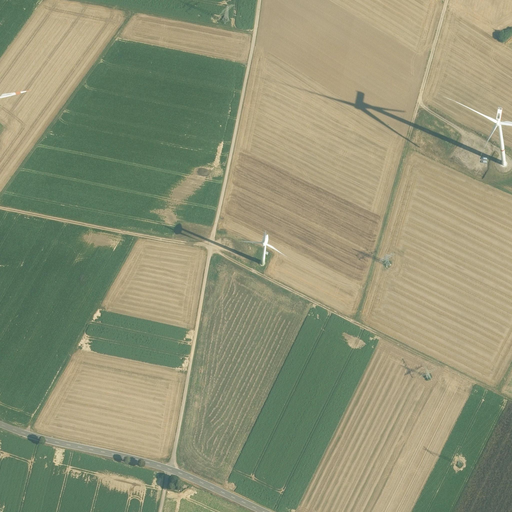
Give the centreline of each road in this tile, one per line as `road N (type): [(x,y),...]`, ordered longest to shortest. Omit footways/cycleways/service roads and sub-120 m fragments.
road 1 (track): [(259,0),(164,511)]
road 2 (secondary): [(258,511),(172,471),(0,425)]
road 3 (track): [(137,14),(0,207)]
road 4 (track): [(142,235),(29,437)]
road 5 (track): [(447,0),(417,105),(502,156)]
road 6 (track): [(210,247),(386,339)]
road 7 (track): [(66,0),(254,35)]
road 8 (track): [(511,401),(386,339)]
